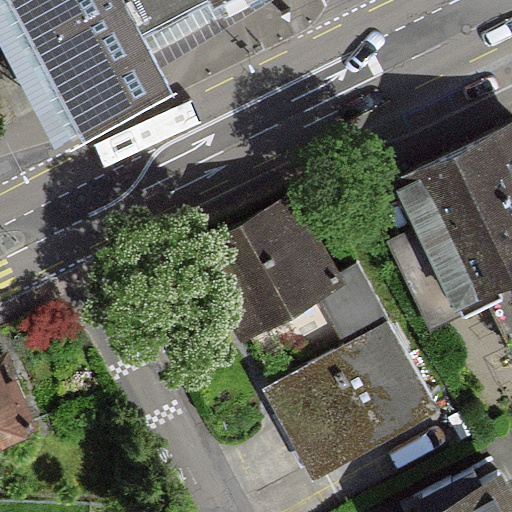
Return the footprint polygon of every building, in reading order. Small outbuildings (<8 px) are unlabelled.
[(15,0),(78,122),(184,69),(157,17),(190,0),(15,0)] [(511,117),(407,167),(468,295),(511,274),(511,117)] [(254,313),(338,277),(295,177),(210,213),(254,313)] [(386,383),(337,294),(249,343),(298,431),(386,383)] [(0,341),(0,437),(35,422),(0,341)] [(511,511),(511,464),(420,511),(511,511)]
